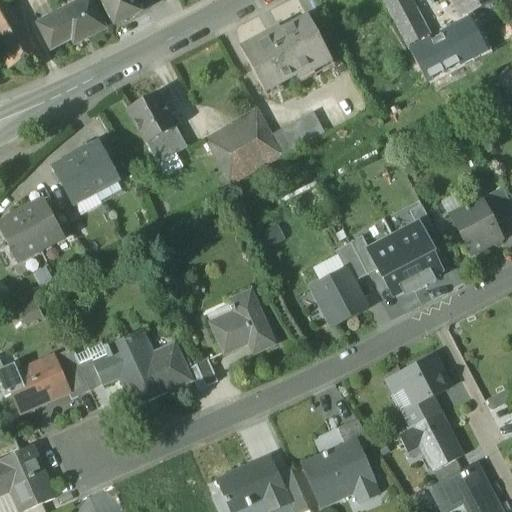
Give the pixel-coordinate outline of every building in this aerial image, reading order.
[(0,0),(0,54),(9,70),(34,55),(25,40),(2,0),(0,0)] [(85,0),(75,5),(57,15),(71,41),(74,47),(105,31),(89,0),(85,0)] [(89,0),(105,31),(111,28),(97,0),(89,0)] [(133,0),(100,0),(114,26),(140,13),(133,0)] [(382,0),(409,53),(431,41),(409,0),(382,0)] [(456,0),(466,17),(496,1),(494,0),(456,0)] [(50,52),(71,41),(57,15),(36,26),(50,52)] [(240,50),(264,93),(296,75),(298,79),(331,61),(307,18),(281,33),(279,29),(240,50)] [(469,21),(431,41),(409,53),(425,83),(484,51),(469,21)] [(511,58),(511,59),(491,70),(502,91),(511,86),(511,58)] [(147,145),(157,164),(175,154),(185,149),(175,129),(180,126),(167,102),(162,105),(157,94),(142,102),(140,96),(131,101),(134,106),(127,110),(146,145),(147,145)] [(206,142),(225,176),(230,184),(280,156),(270,136),(257,113),(206,142)] [(313,113),(270,136),(280,156),(281,158),(324,134),(313,113)] [(97,144),(75,156),(96,195),(117,184),(118,183),(97,144)] [(183,169),(175,154),(157,164),(165,179),(183,169)] [(73,207),(96,195),(75,156),(52,169),(73,207)] [(223,187),(230,184),(225,176),(219,180),(223,187)] [(96,195),(101,206),(123,194),(117,184),(96,195)] [(480,200),(495,228),(511,218),(511,209),(502,189),(480,200)] [(101,206),(96,195),(73,207),(78,218),(101,206)] [(464,212),(462,210),(454,195),(441,203),(450,219),(464,212)] [(450,219),(470,257),(487,248),(487,247),(501,239),(495,228),(480,200),(462,210),(464,212),(450,219)] [(42,201),(19,214),(40,252),(63,240),(42,201)] [(409,213),(416,226),(417,225),(427,244),(438,239),(421,207),(409,213)] [(0,232),(17,265),(40,252),(19,214),(0,224),(0,232)] [(416,226),(392,238),(418,288),(424,285),(422,282),(440,272),(431,255),(432,254),(427,244),(417,225),(416,226)] [(277,226),(258,234),(266,251),(285,242),(277,226)] [(350,244),(367,276),(377,271),(367,251),(368,251),(361,238),(350,244)] [(413,291),(418,288),(392,238),(368,251),(367,251),(377,271),(382,280),(384,280),(393,297),(411,288),(413,291)] [(352,284),(367,276),(350,244),(335,252),(337,256),(344,271),(345,270),(352,284)] [(311,269),(319,284),(344,271),(337,256),(311,269)] [(333,329),(367,311),(352,284),(345,270),(344,271),(319,284),(311,288),(333,329)] [(212,329),(224,355),(249,344),(253,355),(274,346),(250,293),(230,302),(231,305),(235,318),(212,329)] [(32,298),(15,306),(25,328),(43,320),(32,298)] [(206,316),(212,329),(235,318),(231,305),(206,316)] [(120,378),(134,410),(189,385),(190,385),(184,372),(191,369),(187,360),(183,362),(175,344),(152,354),(141,332),(104,349),(108,359),(95,365),(93,365),(102,386),(120,378)] [(73,354),(79,366),(92,360),(95,365),(108,359),(104,349),(100,342),(73,354)] [(411,408),(411,409),(431,399),(447,391),(437,373),(441,371),(434,357),(386,382),(393,395),(402,391),(411,408)] [(13,396),(21,413),(68,392),(54,359),(17,374),(6,379),(13,396)] [(79,366),(90,392),(102,386),(93,365),(95,365),(92,360),(79,366)] [(207,361),(195,366),(191,369),(184,372),(190,385),(189,385),(194,395),(205,389),(217,383),(207,361)] [(0,389),(4,400),(13,396),(6,379),(17,374),(13,365),(3,370),(0,371),(0,389)] [(69,377),(78,398),(89,393),(80,372),(69,377)] [(402,391),(393,395),(402,413),(411,408),(402,391)] [(402,413),(411,430),(439,415),(431,399),(411,409),(411,408),(402,413)] [(419,446),(433,472),(454,462),(461,458),(439,415),(411,430),(398,436),(407,453),(419,446)] [(356,422),(349,425),(357,444),(360,452),(373,447),(356,422)] [(346,449),(357,444),(349,425),(337,430),(346,449)] [(318,504),(352,489),(372,481),(373,480),(360,452),(357,444),(346,449),(302,468),(318,504)] [(19,511),(25,511),(41,505),(54,499),(31,448),(0,461),(0,490),(8,486),(19,511)] [(216,482),(229,511),(240,511),(251,507),(249,503),(265,497),(271,511),(273,511),(289,505),(290,505),(277,476),(269,459),(268,459),(270,464),(254,471),(253,466),(251,467),(252,469),(218,484),(218,482),(216,482)] [(433,472),(438,483),(459,472),(454,462),(433,472)] [(462,494),(471,511),(498,511),(474,465),(432,488),(441,505),(462,494)] [(289,505),(291,511),(308,511),(290,470),(277,476),(290,505),(289,505)] [(191,483),(193,489),(203,511),(215,511),(216,511),(202,479),(191,483)] [(379,496),(372,481),(352,489),(359,505),(379,496)] [(0,490),(0,511),(19,511),(8,486),(0,490)] [(203,511),(193,489),(142,511),(203,511)] [(249,503),(251,507),(262,502),(267,511),(271,511),(265,497),(249,503)]
